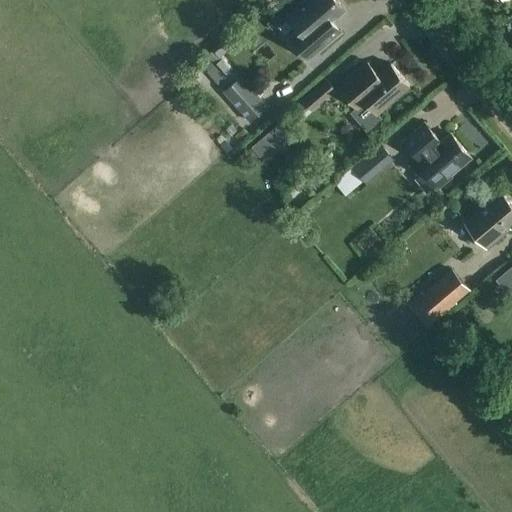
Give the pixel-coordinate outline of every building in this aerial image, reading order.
[(290,38),(308,60),(341,32),(332,21),(344,10),(336,0),(306,0),(287,17),(299,30),(290,38)] [(220,56),(238,41),(232,34),(207,55),(225,76),(232,70),(220,56)] [(368,63),(339,87),(356,107),(351,112),(366,129),(380,117),(377,113),(409,85),(391,64),(378,75),(368,63)] [(223,91),(250,121),(267,106),(240,76),(223,91)] [(327,80),(303,100),(312,110),(335,90),(327,80)] [(424,122),(403,140),(420,160),(418,161),(425,169),(415,178),(427,192),(437,183),(440,187),(452,177),(450,175),(471,158),(450,133),(441,141),(424,122)] [(262,138),(252,146),(260,156),(270,147),(262,138)] [(346,196),(392,157),(380,143),(334,182),(346,196)] [(486,248),(509,228),(507,225),(511,220),(511,203),(502,192),(466,224),(486,248)] [(452,268),(409,305),(427,326),(470,290),(452,268)] [(511,363),(496,377),(507,389),(511,384),(511,363)]
